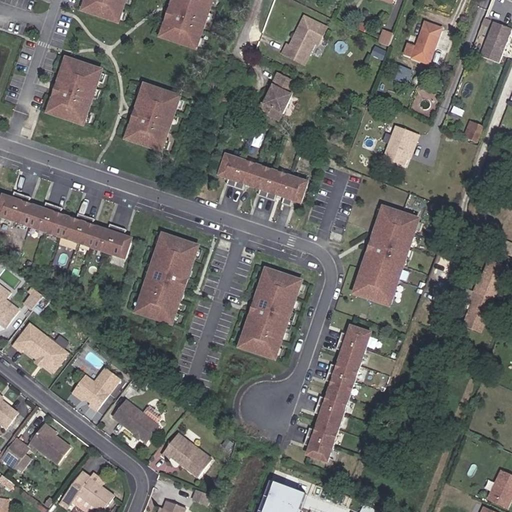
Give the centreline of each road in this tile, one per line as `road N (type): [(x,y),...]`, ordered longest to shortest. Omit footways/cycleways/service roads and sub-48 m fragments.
road 1 (residential): [(0,143),(321,255),(329,281),(290,395),(266,407)]
road 2 (residential): [(134,511),(141,476),(0,362)]
